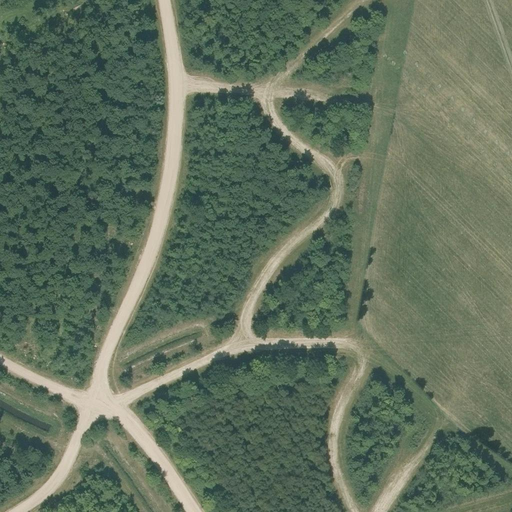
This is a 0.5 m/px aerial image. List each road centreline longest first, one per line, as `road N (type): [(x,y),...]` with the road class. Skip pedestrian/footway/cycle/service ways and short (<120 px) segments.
road 1 (unknown): [(349,511),(335,436),(357,341),(273,339),(226,350),(253,290),(333,204),(336,190),(291,142),(264,90)]
road 2 (track): [(161,0),(178,70),(158,212),(94,403)]
road 3 (track): [(94,403),(106,405),(153,453),(192,511)]
road 4 (track): [(94,403),(77,452),(15,511)]
road 5 (unknown): [(264,90),(363,0)]
